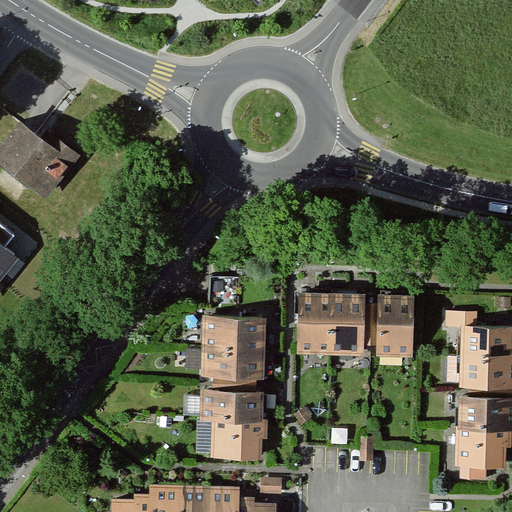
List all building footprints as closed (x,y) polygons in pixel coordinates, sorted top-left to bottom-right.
[(42,144),(20,127),(0,153),(0,169),(49,207),(84,161),(50,134),(42,144)] [(0,280),(18,258),(0,243),(0,280)] [(369,300),(303,298),(301,356),(367,358),(369,300)] [(418,302),(383,301),(382,359),(418,359),(418,302)] [(478,313),(449,311),(448,329),(467,330),(477,330),(478,313)] [(268,321),(205,319),(203,381),(266,383),(268,321)] [(511,331),(477,330),(467,330),(464,392),(511,393),(511,331)] [(266,395),(202,392),(198,460),(263,463),(266,395)] [(511,405),(463,402),(461,437),(511,440),(511,439),(511,405)] [(508,479),(511,440),(461,437),(459,476),(508,479)] [(283,479),(262,478),(261,496),(282,498),(283,479)] [(150,489),(149,502),(148,511),(281,511),(281,505),(242,504),(242,493),(150,489)] [(148,511),(149,502),(114,501),(113,511),(148,511)]
